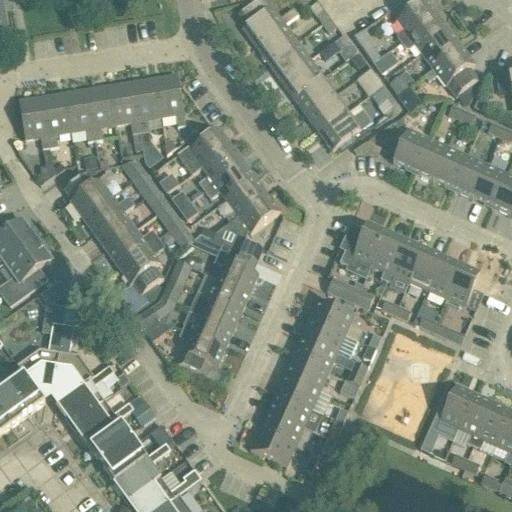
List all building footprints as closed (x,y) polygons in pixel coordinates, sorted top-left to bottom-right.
[(263,0),(238,18),(247,30),(242,33),(255,51),(285,29),(298,19),(294,13),(280,23),(263,0)] [(425,2),(395,25),(402,34),(396,37),(396,41),(400,47),(438,19),(425,2)] [(317,6),(309,12),(328,38),(336,32),(317,6)] [(438,19),(400,47),(404,53),(408,53),(413,49),(420,58),(450,35),(438,19)] [(285,29),(255,51),(268,68),(298,47),(285,29)] [(450,35),(420,58),(432,74),(462,52),(450,35)] [(298,47),(268,68),(281,86),(310,64),(298,47)] [(326,66),(340,55),(334,47),(320,58),(326,66)] [(350,48),(342,54),(349,63),(356,57),(350,48)] [(371,52),(364,57),(373,68),(379,63),(371,52)] [(462,52),(432,74),(445,91),(447,89),(456,102),(457,101),(478,85),(469,73),(475,69),(462,52)] [(356,57),(349,63),(357,73),(364,67),(356,57)] [(379,63),(373,68),(381,79),(388,74),(379,63)] [(310,64),(281,86),(293,103),(323,82),(310,64)] [(506,74),(498,76),(502,96),(510,95),(511,107),(511,106),(511,69),(506,70),(506,74)] [(371,76),(361,83),(365,88),(367,86),(374,96),(382,91),(371,76)] [(177,79),(154,83),(160,123),(175,120),(177,132),(185,131),(177,79)] [(323,82),(293,103),(306,120),(336,99),(323,82)] [(154,83),(131,87),(139,138),(147,137),(145,125),(160,123),(154,83)] [(395,85),(389,90),(397,101),(404,96),(395,85)] [(478,85),(457,101),(463,107),(468,109),(478,85)] [(131,87),(109,91),(115,130),(130,128),(132,140),(139,138),(131,87)] [(109,91),(86,94),(94,146),(102,144),(100,133),(115,130),(109,91)] [(383,92),(373,99),(388,119),(391,117),(393,106),(383,92)] [(86,94),(63,98),(70,138),(85,135),(87,147),(94,146),(86,94)] [(404,96),(397,101),(405,112),(412,107),(404,96)] [(63,98),(41,102),(49,153),(57,152),(55,140),(70,138),(63,98)] [(336,99),(306,120),(319,138),(348,116),(336,99)] [(41,102),(18,106),(25,145),(40,142),(42,154),(49,153),(41,102)] [(451,111),(448,120),(459,125),(463,116),(451,111)] [(348,116),(319,138),(332,156),(362,134),(348,116)] [(463,116),(459,125),(471,130),(475,121),(463,116)] [(491,128),(487,137),(499,142),(502,134),(491,128)] [(188,151),(177,159),(192,179),(202,172),(231,151),(219,134),(190,155),(188,151)] [(392,145),(387,156),(396,159),(392,167),(413,176),(427,143),(407,134),(400,148),(392,145)] [(511,137),(502,134),(499,142),(510,147),(511,143),(511,137)] [(427,143),(413,176),(432,185),(447,152),(427,143)] [(174,154),(172,144),(164,146),(166,160),(174,154)] [(209,182),(199,189),(204,196),(243,167),(231,151),(202,172),(209,182)] [(447,152),(432,185),(452,194),(467,161),(447,152)] [(163,162),(156,153),(143,162),(145,167),(149,173),(163,162)] [(95,161),(84,162),(85,170),(86,173),(97,171),(95,161)] [(467,161),(452,194),(472,203),(486,170),(467,161)] [(243,167),(204,196),(210,204),(220,196),(226,205),(255,183),(243,167)] [(486,170),(472,203),(491,211),(506,178),(486,170)] [(139,171),(128,179),(133,186),(144,178),(139,171)] [(84,180),(64,194),(71,205),(70,206),(82,223),(112,201),(105,191),(115,184),(109,176),(99,183),(100,184),(92,190),(84,180)] [(173,178),(159,188),(167,198),(180,188),(173,178)] [(511,181),(506,178),(491,211),(511,220),(511,217),(511,181)] [(233,215),(225,221),(230,227),(238,221),(268,200),(255,183),(226,205),(233,215)] [(151,188),(141,196),(145,202),(156,194),(151,188)] [(156,194),(145,202),(150,209),(161,201),(156,194)] [(184,197),(172,205),(178,214),(191,205),(184,197)] [(216,238),(213,245),(222,250),(257,265),(261,254),(240,245),(246,232),(248,236),(250,238),(280,217),(268,200),(238,221),(230,227),(216,238)] [(112,201),(82,223),(94,239),(124,218),(124,217),(133,210),(127,202),(118,209),(112,201)] [(191,205),(178,214),(186,224),(198,215),(191,205)] [(124,218),(94,239),(106,256),(136,234),(124,218)] [(175,220),(164,228),(169,235),(180,227),(175,220)] [(0,261),(5,268),(39,243),(30,230),(26,232),(22,226),(2,240),(0,237),(0,261)] [(180,227),(169,235),(174,242),(185,234),(180,227)] [(345,254),(339,268),(354,274),(358,266),(371,271),(385,239),(366,230),(354,258),(345,254)] [(136,234),(106,256),(118,272),(158,244),(152,236),(142,243),(136,234)] [(385,239),(371,271),(383,276),(379,284),(386,287),(389,279),(404,247),(385,239)] [(211,245),(200,240),(194,246),(190,249),(205,256),(211,245)] [(39,291),(30,280),(50,265),(46,259),(49,257),(39,243),(5,268),(15,282),(0,292),(0,298),(10,312),(39,291)] [(158,244),(118,272),(130,289),(133,288),(141,300),(163,284),(154,272),(160,268),(154,259),(163,252),(158,244)] [(404,247),(389,279),(408,288),(423,255),(404,247)] [(257,265),(222,250),(214,267),(221,271),(216,283),(249,298),(258,279),(252,276),(257,265)] [(423,255),(408,288),(427,296),(441,264),(423,255)] [(441,264),(427,296),(445,304),(460,272),(441,264)] [(460,272),(445,304),(465,313),(479,280),(460,272)] [(173,277),(170,285),(182,290),(186,283),(173,277)] [(216,283),(207,302),(241,316),(249,298),(216,283)] [(332,283),(326,296),(354,309),(360,295),(332,283)] [(170,285),(166,293),(179,298),(182,290),(170,285)] [(360,295),(354,309),(367,315),(373,301),(360,295)] [(207,302),(199,320),(233,335),(241,316),(207,302)] [(160,308),(151,314),(160,326),(172,317),(176,311),(161,304),(160,308)] [(316,305),(308,324),(358,346),(362,335),(355,332),(359,324),(316,305)] [(385,306),(381,314),(394,320),(398,312),(385,306)] [(398,312),(394,320),(407,326),(410,317),(398,312)] [(54,314),(52,328),(63,330),(65,316),(54,314)] [(151,315),(136,326),(144,337),(160,326),(151,314),(150,314),(151,315)] [(65,316),(63,330),(73,331),(76,317),(65,316)] [(185,329),(182,335),(225,354),(233,335),(199,320),(194,333),(185,329)] [(422,322),(418,331),(431,336),(435,328),(422,322)] [(300,342),(336,359),(349,365),(358,346),(308,324),(300,342)] [(39,354),(16,371),(20,376),(21,376),(41,404),(42,403),(52,396),(63,330),(52,328),(48,355),(39,354)] [(435,328),(431,336),(444,342),(448,334),(435,328)] [(52,396),(59,407),(93,382),(78,360),(69,359),(73,331),(63,330),(52,396)] [(188,345),(178,369),(205,381),(210,370),(216,373),(225,354),(182,335),(180,341),(188,345)] [(374,339),(368,351),(375,354),(381,342),(374,339)] [(300,342),(291,361),(328,378),(333,366),(340,370),(343,363),(336,360),(336,359),(300,342)] [(368,351),(363,363),(370,366),(375,354),(368,351)] [(291,361),(283,380),(319,396),(328,378),(291,361)] [(355,367),(347,386),(352,388),(359,391),(367,373),(355,367)] [(59,407),(56,408),(71,429),(104,405),(94,391),(113,377),(109,371),(93,382),(59,407)] [(20,376),(4,388),(27,419),(44,406),(42,403),(41,404),(21,376),(20,376)] [(283,380),(274,399),(311,415),(319,396),(283,380)] [(0,416),(10,431),(27,419),(4,388),(0,391),(0,416)] [(352,388),(347,400),(354,403),(359,391),(352,388)] [(438,414),(429,435),(438,439),(453,446),(474,398),(455,390),(443,417),(438,414)] [(474,398),(453,446),(465,451),(467,448),(473,451),(493,406),(474,398)] [(274,399),(266,418),(303,434),(311,415),(274,399)] [(104,405),(71,429),(85,448),(84,448),(85,449),(118,425),(133,415),(128,408),(113,419),(104,405)] [(144,406),(130,417),(141,432),(155,421),(144,406)] [(493,406),(473,451),(480,454),(483,446),(495,451),(511,415),(493,406)] [(340,414),(335,426),(342,429),(347,417),(340,414)] [(495,451),(491,460),(510,469),(511,464),(511,414),(511,415),(495,451)] [(0,438),(10,431),(0,416),(0,438)] [(180,418),(165,428),(172,439),(187,429),(180,418)] [(266,418),(258,437),(294,453),(303,434),(266,418)] [(118,425),(85,449),(96,464),(129,440),(118,425)] [(335,426),(330,437),(337,440),(342,429),(335,426)] [(171,444),(161,430),(151,437),(161,451),(165,449),(171,444)] [(428,435),(420,454),(429,458),(438,439),(429,435),(428,435)] [(258,437),(249,455),(286,471),(294,453),(258,437)] [(327,444),(321,456),(329,459),(334,447),(327,444)] [(135,448),(102,472),(113,487),(146,463),(135,448)] [(161,451),(146,463),(113,487),(113,488),(114,488),(127,506),(160,483),(150,469),(169,455),(165,449),(161,451)] [(455,459),(451,468),(463,473),(467,465),(455,459)] [(311,460),(308,467),(315,471),(318,463),(311,460)] [(467,465),(463,473),(475,479),(479,470),(467,465)] [(304,475),(312,478),(315,471),(308,467),(304,475)] [(160,483),(127,506),(131,511),(162,511),(178,500),(200,484),(193,475),(182,483),(184,486),(170,497),(160,483)] [(490,481),(486,490),(498,495),(502,487),(490,481)] [(511,491),(502,487),(498,495),(510,501),(511,496),(511,491)] [(162,511),(187,511),(178,500),(162,511)]
